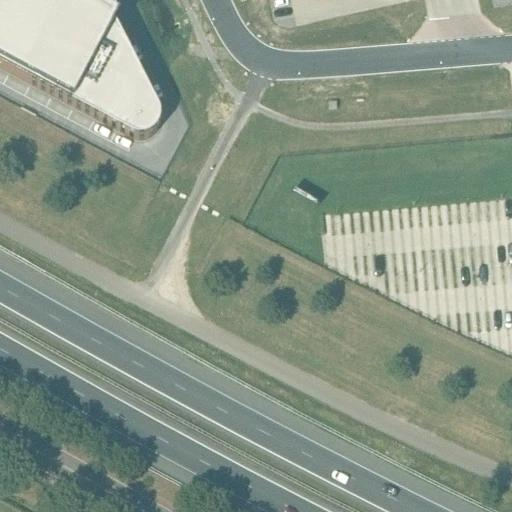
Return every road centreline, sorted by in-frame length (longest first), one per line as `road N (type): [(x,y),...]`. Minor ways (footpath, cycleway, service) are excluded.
road 1 (motorway): [(425,511),(277,440),(0,283)]
road 2 (unclassified): [(146,302),(511,483)]
road 3 (motorway): [(0,350),(301,511)]
road 4 (unclassified): [(262,58),(146,302)]
road 5 (unclassified): [(511,46),(262,58)]
road 6 (tertiary): [(145,511),(0,431)]
road 7 (unclassified): [(0,225),(146,302)]
